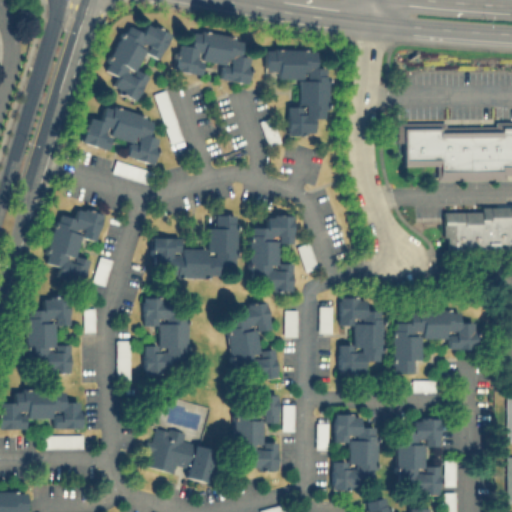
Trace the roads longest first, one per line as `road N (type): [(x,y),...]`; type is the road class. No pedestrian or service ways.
road 1 (residential): [(401,258),(325,279),(309,296),(306,472),(291,490),(187,509),(124,488),(111,457),(0,457)]
road 2 (tertiary): [(0,284),(85,0)]
road 3 (residential): [(370,20),(366,159),(401,258)]
road 4 (tertiary): [(61,0),(0,200)]
road 5 (tertiary): [(370,20),(511,31)]
